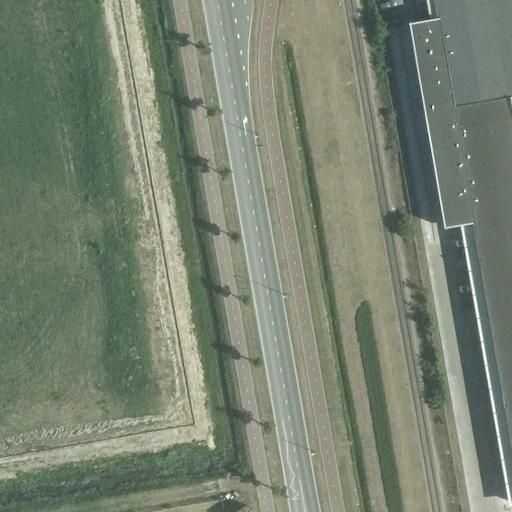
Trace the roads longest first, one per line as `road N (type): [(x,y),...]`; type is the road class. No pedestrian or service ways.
road 1 (unclassified): [(307,511),(219,0)]
road 2 (unknown): [(482,511),(430,253)]
